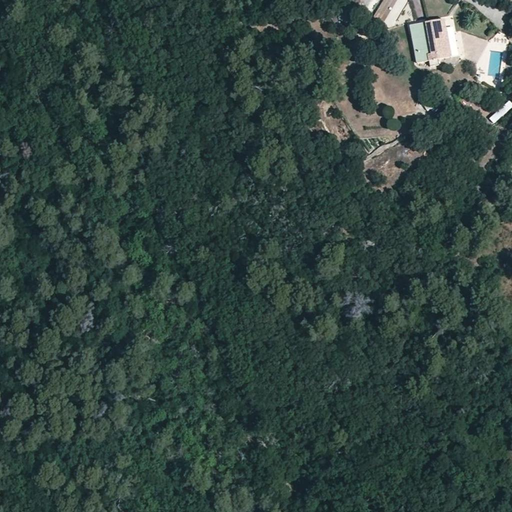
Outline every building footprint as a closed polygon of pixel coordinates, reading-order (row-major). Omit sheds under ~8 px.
[(372,13),(379,1),(377,0),(371,0),(366,9),(372,13)] [(407,0),(383,0),(373,17),(390,27),(407,0)] [(445,59),(439,30),(446,29),(444,21),(410,27),(417,64),(445,59)] [(451,58),(446,29),(439,30),(445,59),(451,58)] [(394,39),(382,30),(378,35),(390,44),(394,39)] [(508,113),(511,108),(511,104),(509,102),(503,108),(508,113)] [(384,108),(385,118),(393,118),(393,107),(384,108)] [(508,113),(503,108),(498,115),(502,119),(508,113)]
